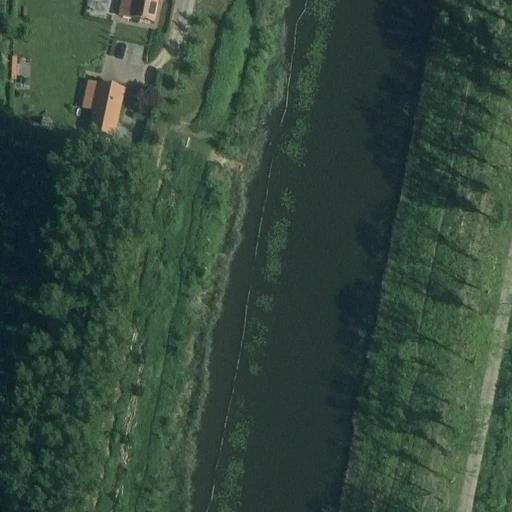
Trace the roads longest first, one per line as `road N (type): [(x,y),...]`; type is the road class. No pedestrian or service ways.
road 1 (track): [(83,511),(175,54)]
road 2 (unclassified): [(463,511),(511,266)]
